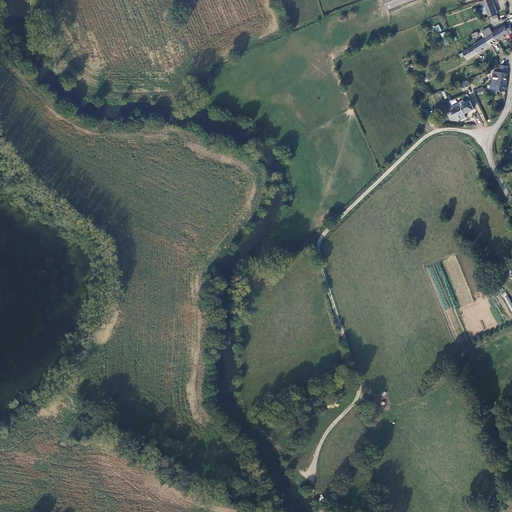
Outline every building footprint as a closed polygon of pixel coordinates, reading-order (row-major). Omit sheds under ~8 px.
[(384,0),(389,10),(414,0),(384,0)] [(496,3),(494,0),(481,0),(483,7),(482,8),(484,14),(489,12),(491,16),(498,12),(495,4),(496,3)] [(501,20),(498,14),(491,17),(494,23),(501,20)] [(511,29),(510,22),(505,25),(497,30),(493,32),(498,40),(499,39),(511,31),(511,29)] [(490,28),(485,31),(488,35),(491,44),(498,40),(493,32),(490,28)] [(479,52),(491,44),(488,35),(486,36),(474,43),(475,44),(479,52)] [(468,59),(479,52),(475,44),(464,52),(466,55),(468,59)] [(500,71),(508,73),(509,65),(501,65),(500,71)] [(508,73),(500,71),(493,71),(491,89),(505,91),(508,73)] [(453,113),(455,117),(474,108),(470,100),(463,103),(462,100),(459,102),(461,105),(455,108),(456,110),(454,111),(455,113),(453,113)]
